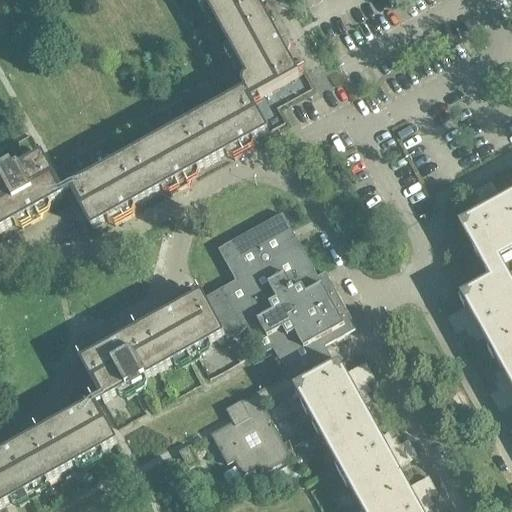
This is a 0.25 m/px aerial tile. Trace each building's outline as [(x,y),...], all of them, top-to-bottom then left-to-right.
[(202,0),(196,4),(206,22),(212,18),(222,36),(263,13),(256,0),(202,0)] [(299,78),(286,54),(289,53),(290,46),(284,44),(282,40),(286,38),(280,28),(274,32),(263,13),(222,36),(233,55),(226,59),(234,73),(240,75),(243,74),(253,92),(247,95),(252,104),(299,78)] [(269,135),(252,104),(247,95),(226,106),(223,99),(205,109),(208,116),(191,125),(213,166),(231,156),(235,162),(244,157),(242,153),(246,151),(252,153),(253,152),(255,146),(253,143),(269,135)] [(213,166),(191,125),(162,141),(159,135),(140,145),(144,151),(125,161),(148,202),(167,191),(171,198),(180,193),(178,189),(182,186),(188,188),(189,188),(191,181),(190,179),(213,166)] [(65,199),(60,190),(43,158),(15,174),(11,167),(0,173),(0,233),(1,235),(19,225),(23,231),(32,226),(30,222),(34,220),(40,222),(41,221),(43,215),(41,212),(65,199)] [(148,202),(125,161),(107,172),(103,165),(85,175),(88,182),(70,192),(93,232),(112,222),(115,228),(125,223),(123,219),(127,217),(133,219),(134,218),(136,212),(134,209),(148,202)] [(511,259),(511,198),(503,204),(492,185),(475,194),(482,206),(467,214),(471,221),(460,228),(490,283),(507,274),(502,265),(511,259)] [(302,288),(318,279),(283,216),(218,252),(236,284),(204,301),(225,339),(227,342),(246,332),(259,325),(274,353),(300,339),(306,350),(320,342),(306,318),(316,312),(302,288)] [(496,363),(511,354),(511,282),(507,274),(490,283),(461,299),(467,310),(447,321),(457,337),(469,331),(476,345),(484,341),(496,363)] [(357,332),(326,275),(318,279),(302,288),(316,312),(306,318),(320,342),(324,350),(357,332)] [(225,339),(204,301),(203,298),(179,311),(177,309),(171,307),(170,307),(169,313),(163,317),(161,313),(153,317),(156,324),(138,334),(161,374),(179,364),(182,371),(201,361),(197,354),(225,339)] [(161,374),(138,334),(123,342),(122,339),(116,338),(115,338),(113,344),(108,347),(105,343),(97,348),(101,354),(81,365),(104,406),(124,395),(127,402),(145,392),(142,385),(161,374)] [(315,366),(306,350),(300,339),(274,353),(289,380),(315,366)] [(511,354),(496,363),(502,373),(494,377),(502,392),(490,398),(499,415),(511,407),(511,354)] [(376,429),(364,407),(371,403),(363,389),(375,382),(366,366),(347,376),(341,366),(294,391),(329,454),(376,429)] [(98,457),(118,446),(101,416),(95,406),(80,414),(79,411),(72,410),(70,416),(66,418),(63,414),(54,420),(58,426),(39,437),(62,477),(80,467),(84,474),(102,464),(98,457)] [(292,461),(265,412),(236,428),(234,425),(211,438),(220,454),(227,450),(243,479),(258,471),(262,478),(292,461)] [(399,470),(418,460),(409,443),(397,450),(389,435),(382,440),(376,429),(329,454),(358,506),(404,480),(399,470)] [(62,477),(39,437),(16,449),(15,447),(8,445),(6,452),(2,454),(0,450),(0,511),(16,503),(20,509),(38,499),(34,492),(62,477)] [(199,465),(190,449),(180,455),(188,471),(199,465)] [(431,511),(426,503),(438,496),(429,480),(410,490),(404,480),(358,506),(361,511),(431,511)]
